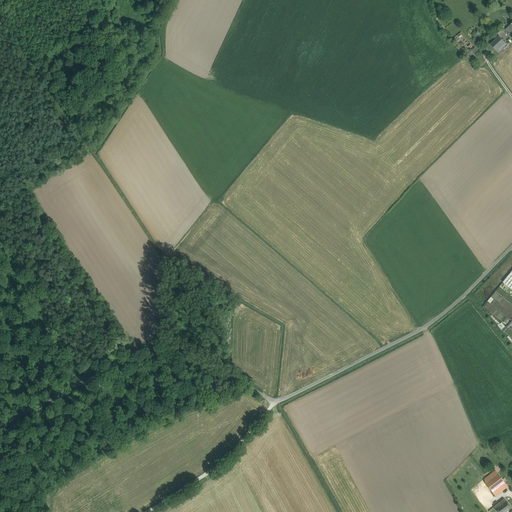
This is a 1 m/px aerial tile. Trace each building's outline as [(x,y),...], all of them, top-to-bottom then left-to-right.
[(499,36),(490,45),(497,51),(505,43),(499,36)] [(511,271),(503,283),(511,289),(511,271)] [(511,289),(503,283),(482,308),(507,328),(502,334),(511,341),(511,289)] [(495,470),(484,479),(485,483),(497,473),(495,470)] [(485,483),(495,496),(507,486),(497,473),(485,483)] [(504,498),(494,507),(497,511),(505,511),(511,508),(504,498)]
